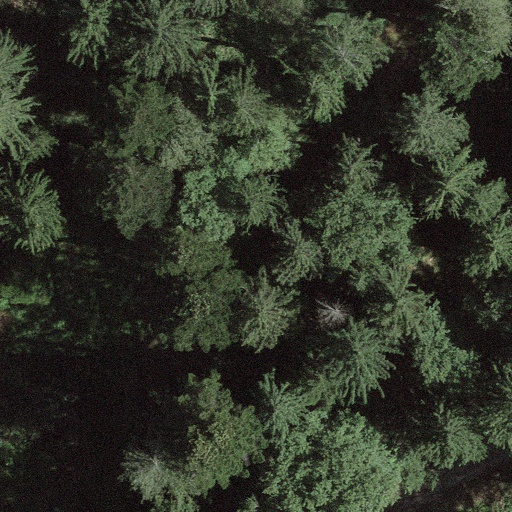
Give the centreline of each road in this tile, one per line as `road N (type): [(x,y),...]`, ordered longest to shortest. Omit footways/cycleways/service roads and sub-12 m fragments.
road 1 (track): [(47,511),(111,408),(242,256),(414,0)]
road 2 (track): [(386,511),(511,447)]
